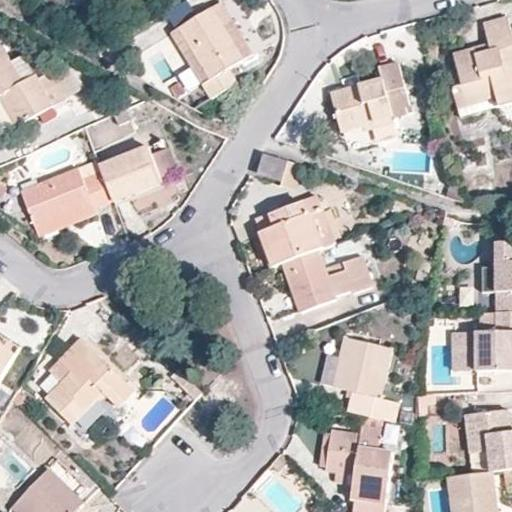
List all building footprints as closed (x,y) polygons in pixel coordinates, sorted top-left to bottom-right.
[(212,8),(179,28),(170,33),(202,86),(210,99),(232,86),(235,77),(229,69),(244,60),(253,55),(222,2),(212,8)] [(483,25),(488,44),(491,52),(478,56),(476,48),(452,54),(461,86),(452,89),(460,117),(511,102),(511,33),(508,18),(483,25)] [(14,37),(1,45),(23,82),(35,75),(14,37)] [(491,52),(488,44),(476,48),(478,56),(491,52)] [(23,82),(1,45),(0,45),(0,96),(1,96),(18,125),(67,98),(50,67),(35,75),(23,82)] [(381,80),(329,93),(341,133),(408,114),(393,64),(378,68),(381,80)] [(125,111),(114,117),(117,125),(129,120),(125,111)] [(99,166),(113,203),(163,184),(149,148),(99,166)] [(167,191),(142,196),(145,206),(169,201),(165,180),(178,177),(172,148),(158,151),(167,191)] [(99,166),(97,162),(21,191),(34,227),(93,205),(94,210),(113,203),(99,166)] [(298,190),(306,168),(288,162),(282,180),(281,185),(298,190)] [(265,251),(271,268),(281,264),(320,250),(323,248),(311,214),(323,209),(318,197),(254,220),(259,233),(264,232),(271,249),(265,251)] [(93,205),(34,227),(38,238),(96,215),(94,210),(93,205)] [(323,248),(336,243),(323,209),(311,214),(323,248)] [(259,233),(265,251),(271,249),(264,232),(259,233)] [(511,311),(511,240),(496,241),(496,266),(481,266),(482,291),(496,291),(496,311),(511,311)] [(320,250),(281,264),(300,313),(336,299),(335,297),(351,291),(353,294),(374,286),(362,255),(327,268),(320,250)] [(496,311),(496,291),(482,291),(477,291),(478,311),(496,311)] [(511,369),(511,311),(496,311),(478,311),(476,311),(476,370),(511,369)] [(0,336),(0,344),(17,354),(20,349),(0,336)] [(81,338),(59,359),(72,372),(61,383),(46,398),(73,424),(103,393),(117,408),(134,390),(81,338)] [(353,393),(348,413),(362,416),(382,421),(393,424),(397,404),(380,399),(391,351),(346,339),(340,364),(334,388),(353,393)] [(0,381),(17,354),(0,344),(0,381)] [(72,372),(59,359),(48,370),(61,383),(72,372)] [(334,388),(340,364),(332,362),(326,386),(334,388)] [(24,381),(13,400),(20,408),(36,392),(24,381)] [(511,432),(511,433),(504,434),(501,411),(465,414),(469,455),(487,453),(489,472),(493,472),(505,471),(511,469),(511,432)] [(504,434),(511,433),(508,411),(501,411),(504,434)] [(379,451),(382,421),(362,416),(360,434),(353,434),(332,431),(331,435),(326,467),(326,472),(335,473),(354,476),(352,486),(350,500),(355,500),(353,511),(384,511),(393,454),(379,451)] [(326,467),(331,435),(323,433),(319,467),(326,467)] [(487,453),(469,455),(471,475),(489,472),(487,453)] [(75,511),(83,504),(48,469),(13,506),(18,511),(75,511)] [(471,475),(447,477),(450,511),(497,511),(493,472),(489,472),(471,475)] [(333,483),(352,486),(354,476),(335,473),(333,483)]
